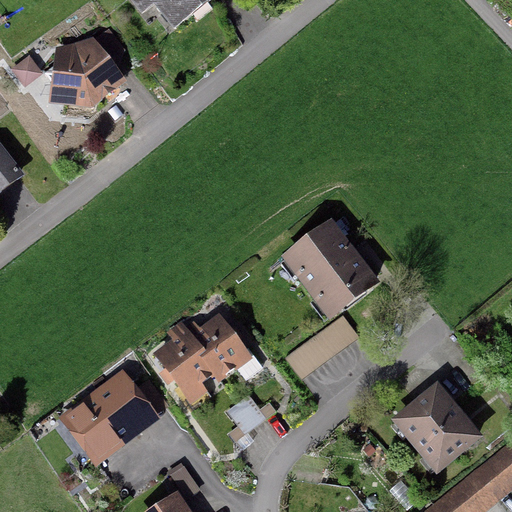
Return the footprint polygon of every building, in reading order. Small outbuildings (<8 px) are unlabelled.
[(170,27),(203,1),(206,5),(211,0),(130,0),(141,14),(153,5),(170,27)] [(53,91),(52,102),(89,106),(118,84),(89,47),(58,55),(57,66),(42,77),(53,91)] [(0,189),(15,178),(18,176),(0,152),(0,189)] [(371,287),(328,229),(286,261),(329,319),(371,287)] [(356,341),(341,320),(285,361),(300,382),(356,341)] [(168,337),(174,345),(156,358),(171,378),(181,391),(192,383),(196,388),(212,376),(217,382),(234,369),(231,364),(242,356),(230,340),(217,323),(199,337),(193,329),(183,336),(177,329),(168,337)] [(96,461),(148,422),(119,382),(66,421),(96,461)] [(395,424),(435,473),(474,441),(435,392),(395,424)] [(228,436),(234,444),(250,432),(253,429),(261,424),(273,414),(267,406),(258,413),(247,399),(236,407),(226,414),(237,429),(228,436)] [(511,446),(475,477),(494,500),(511,485),(511,446)] [(431,511),(479,511),(494,500),(475,477),(431,511)] [(181,511),(175,501),(158,511),(181,511)]
